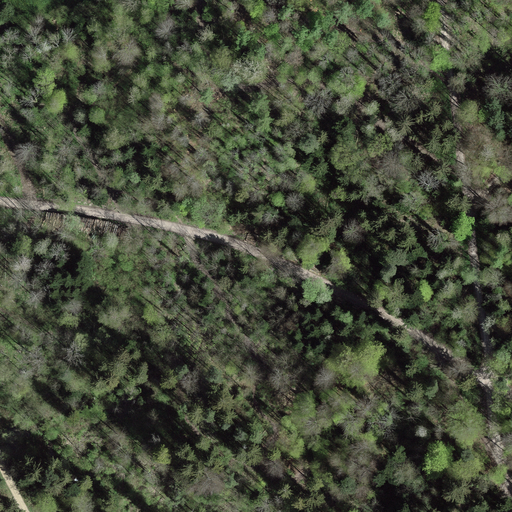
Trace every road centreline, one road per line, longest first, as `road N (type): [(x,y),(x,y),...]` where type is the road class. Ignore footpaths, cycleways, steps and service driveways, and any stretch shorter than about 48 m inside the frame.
road 1 (track): [(0,202),(123,215),(240,243),(375,308),(490,382)]
road 2 (track): [(490,382),(440,0)]
